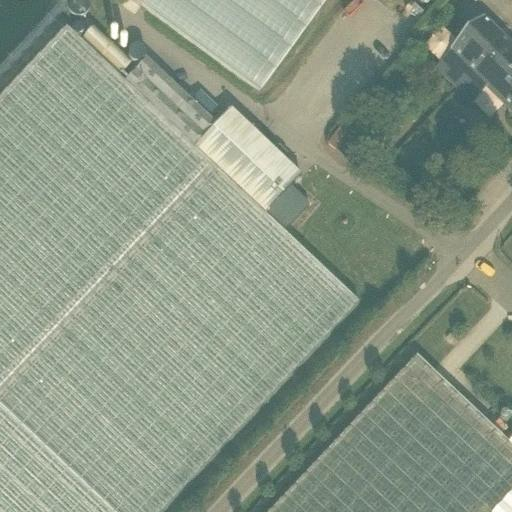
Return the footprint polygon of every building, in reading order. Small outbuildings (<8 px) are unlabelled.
[(129,0),(259,95),(330,0),(129,0)] [(511,117),(511,52),(482,22),(436,69),(472,104),(485,91),(511,117)] [(164,511),(359,306),(265,218),(195,152),(124,87),(67,33),(0,103),(0,511),(164,511)] [(195,152),(217,128),(146,62),(133,77),(124,87),(195,152)] [(195,152),(265,218),(301,180),(231,114),(217,128),(195,152)] [(274,511),(511,511),(511,450),(509,447),(417,361),(274,511)]
